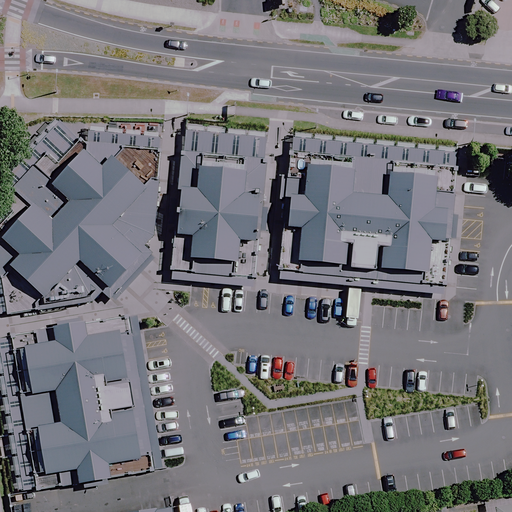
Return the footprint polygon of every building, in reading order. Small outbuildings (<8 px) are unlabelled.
[(122,226),(154,189),(118,159),(112,166),(98,154),(71,186),(85,198),(64,224),(50,212),(20,248),(34,259),(23,272),(59,301),(92,262),(127,291),(157,255),(122,226)] [(299,260),(431,269),(433,242),(444,242),(447,205),(435,204),(437,172),(389,169),(388,189),(350,186),(352,167),(305,164),(303,190),(291,189),(289,224),(301,225),(299,260)] [(256,169),(210,166),(208,192),(189,190),(186,235),(204,236),(202,261),(249,264),(251,233),(259,233),(262,197),(254,196),(256,169)] [(46,428),(60,484),(171,456),(138,325),(104,334),(99,314),(63,322),(67,337),(31,346),(44,399),(69,392),(76,420),(46,428)] [(181,511),(176,490),(86,511),(181,511)]
